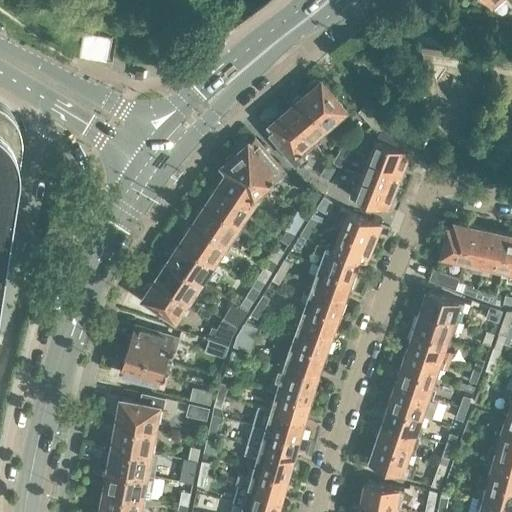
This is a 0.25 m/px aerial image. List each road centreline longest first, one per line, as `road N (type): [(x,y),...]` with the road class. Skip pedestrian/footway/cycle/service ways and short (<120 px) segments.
road 1 (residential): [(319,511),(362,357),(427,191),(438,185),(511,200)]
road 2 (primary): [(25,511),(40,427),(81,294),(142,164)]
road 3 (primary): [(166,135),(326,0)]
road 4 (unclassified): [(166,135),(0,44)]
